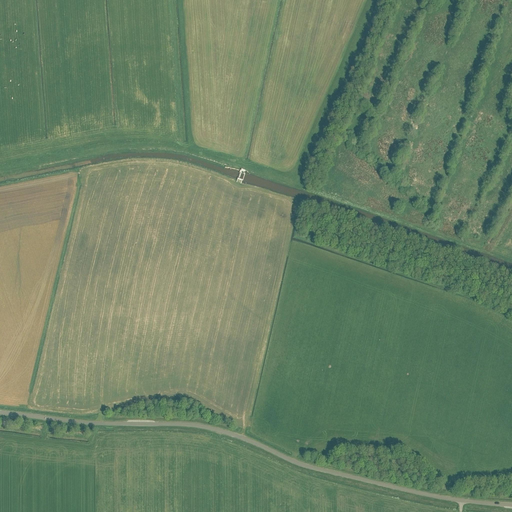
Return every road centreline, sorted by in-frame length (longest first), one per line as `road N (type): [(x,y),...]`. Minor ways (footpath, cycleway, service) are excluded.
road 1 (unclassified): [(0,413),(215,429),(299,464),(511,505)]
road 2 (track): [(389,0),(306,190)]
